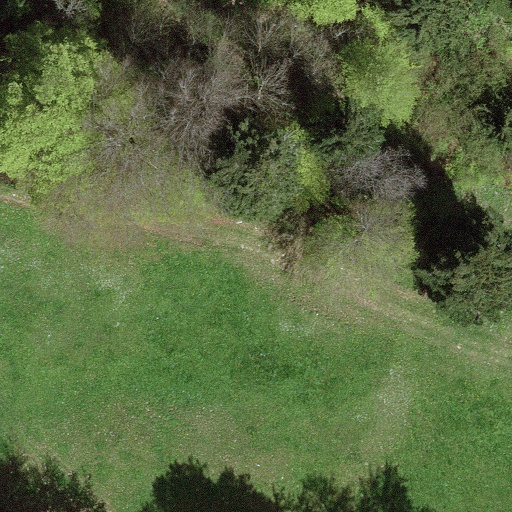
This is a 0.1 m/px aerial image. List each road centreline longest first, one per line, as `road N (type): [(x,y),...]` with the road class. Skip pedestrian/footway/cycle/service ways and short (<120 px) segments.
road 1 (track): [(0,183),(258,241),(442,331),(511,343)]
road 2 (track): [(99,511),(0,397)]
